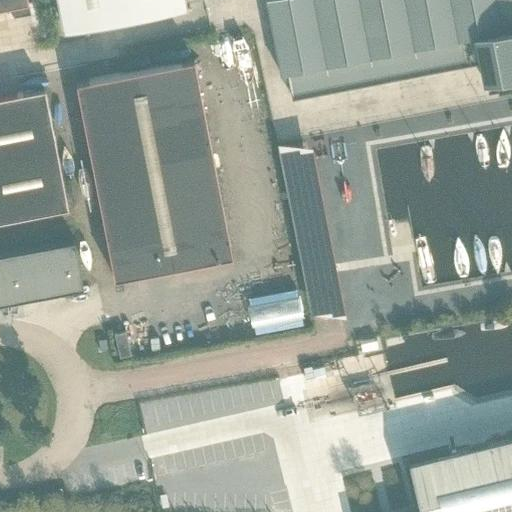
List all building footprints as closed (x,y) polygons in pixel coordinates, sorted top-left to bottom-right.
[(59,0),(64,27),(183,4),(182,0),(59,0)] [(511,75),(511,0),(265,0),(280,73),(287,71),(292,97),(478,61),(479,65),(487,63),(491,80),(511,75)] [(193,59),(75,82),(114,278),(231,255),(193,59)] [(0,96),(0,219),(67,207),(44,88),(0,96)] [(345,317),(315,151),(282,157),(312,323),(345,317)] [(73,240),(0,253),(0,301),(82,286),(73,240)] [(255,332),(304,325),(299,290),(250,297),(255,332)] [(511,511),(511,436),(408,461),(420,511),(511,511)]
